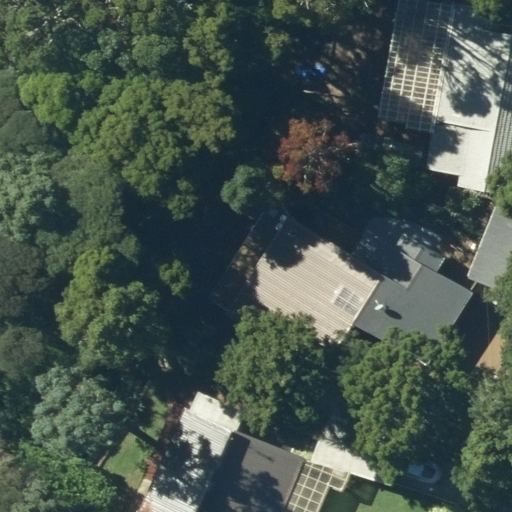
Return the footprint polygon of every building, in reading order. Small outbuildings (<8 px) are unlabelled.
[(511,39),(450,30),(427,177),(464,183),(462,194),(511,201),(511,39)] [(416,41),(362,34),(353,102),(407,109),(416,41)] [(511,218),(501,215),(472,285),(501,296),(499,297),(511,302),(511,218)] [(358,267),(296,231),(241,327),(410,424),(480,302),(443,280),(451,267),(410,244),(403,257),(374,240),(358,267)] [(291,511),(311,469),(246,442),(254,425),(204,406),(154,511),(291,511)]
